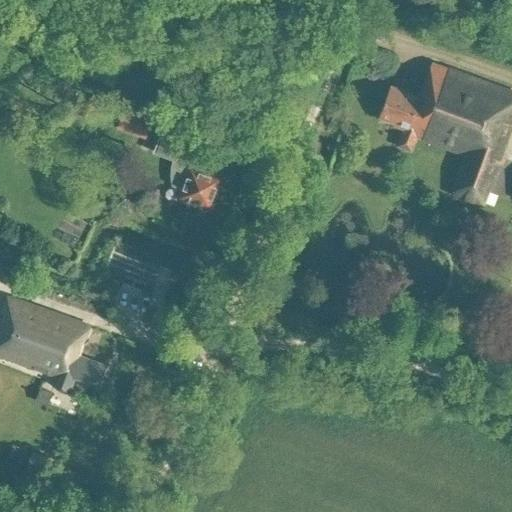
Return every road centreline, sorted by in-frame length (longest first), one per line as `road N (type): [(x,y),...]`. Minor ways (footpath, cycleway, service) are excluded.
road 1 (track): [(142,511),(222,342),(348,21)]
road 2 (track): [(511,400),(401,367),(222,342)]
road 3 (track): [(511,74),(348,21)]
